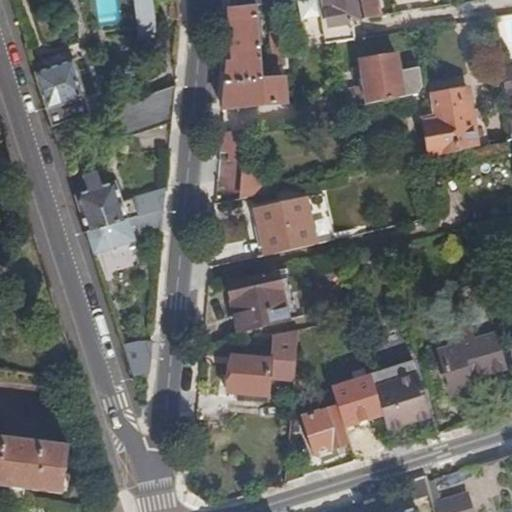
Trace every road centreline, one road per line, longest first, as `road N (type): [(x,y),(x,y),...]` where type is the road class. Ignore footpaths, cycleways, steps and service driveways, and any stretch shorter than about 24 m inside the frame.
road 1 (residential): [(157,511),(0,16)]
road 2 (residential): [(201,0),(167,511)]
road 3 (unknown): [(182,275),(511,211)]
road 4 (residential): [(243,511),(511,429)]
